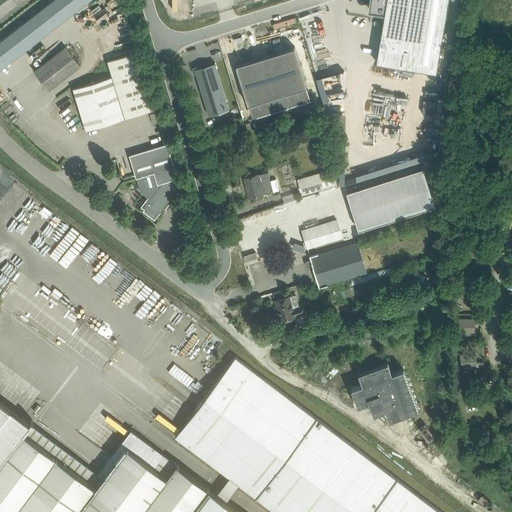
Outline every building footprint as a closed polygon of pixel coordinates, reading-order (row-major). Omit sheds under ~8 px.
[(0,0),(0,15),(20,0),(0,0)] [(0,68),(92,0),(53,0),(0,39),(0,68)] [(374,0),(373,9),(387,11),(368,122),(428,132),(450,0),(374,0)] [(81,65),(66,46),(34,70),(49,89),(81,65)] [(236,64),(248,103),(307,85),(295,46),(236,64)] [(113,75),(73,87),(86,129),(154,108),(137,51),(108,60),(113,75)] [(197,73),(194,74),(197,73),(209,115),(223,111),(229,109),(215,62),(202,66),(195,68),(197,73)] [(129,154),(137,177),(138,177),(142,191),(149,196),(143,203),(146,206),(143,210),(155,219),(160,212),(164,208),(165,209),(181,189),(177,177),(178,177),(168,142),(159,145),(129,154)] [(337,168),(333,170),(332,169),(298,179),(302,195),(310,192),(311,195),(333,188),(332,186),(337,184),(334,175),(337,174),(337,168)] [(366,188),(379,229),(436,211),(423,170),(366,188)] [(263,193),(273,191),(271,182),(268,171),(254,175),(245,177),(250,197),(259,194),(263,193)] [(481,194),(502,201),(506,187),(486,180),(482,191),(481,194)] [(475,207),(471,222),(488,227),(491,216),(497,218),(498,214),(475,207)] [(302,229),(308,247),(342,237),(337,219),(302,229)] [(256,242),(257,250),(246,251),(246,256),(274,253),(273,240),(256,242)] [(358,241),(320,253),(310,256),(319,286),(367,271),(358,241)] [(490,249),(465,245),(462,260),(480,263),(482,252),(489,254),(490,249)] [(477,286),(462,284),(461,284),(460,292),(460,299),(483,301),(483,296),(476,295),(477,286)] [(277,299),(286,296),(283,289),(275,291),(277,299)] [(275,299),(282,320),(291,317),(296,316),(296,315),(304,313),(302,305),(293,308),(292,305),(289,295),(286,296),(277,299),(275,299)] [(307,313),(295,316),(298,328),(310,324),(307,313)] [(482,318),(458,319),(459,333),(475,333),(475,323),(482,323),(482,318)] [(476,344),(460,344),(460,359),(483,358),(483,354),(476,354),(476,344)] [(176,435),(276,511),(439,511),(273,384),(236,356),(176,435)] [(359,371),(363,383),(352,387),(358,404),(370,400),(372,406),(374,412),(385,407),(386,409),(390,419),(419,408),(404,367),(392,372),(388,360),(359,371)] [(480,387),(464,390),(466,404),(489,400),(488,396),(482,397),(480,387)] [(0,511),(241,511),(179,465),(163,453),(153,467),(128,447),(104,478),(32,423),(34,420),(33,419),(38,412),(34,409),(26,419),(0,399),(0,511)]
